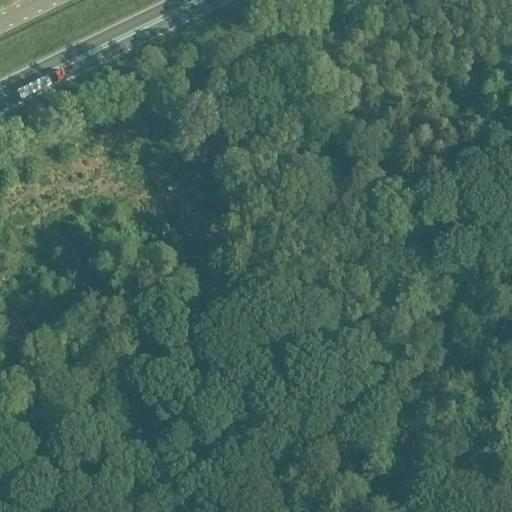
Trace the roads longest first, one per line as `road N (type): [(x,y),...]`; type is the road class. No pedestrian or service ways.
road 1 (track): [(511,417),(238,42)]
road 2 (trunk): [(0,97),(201,0)]
